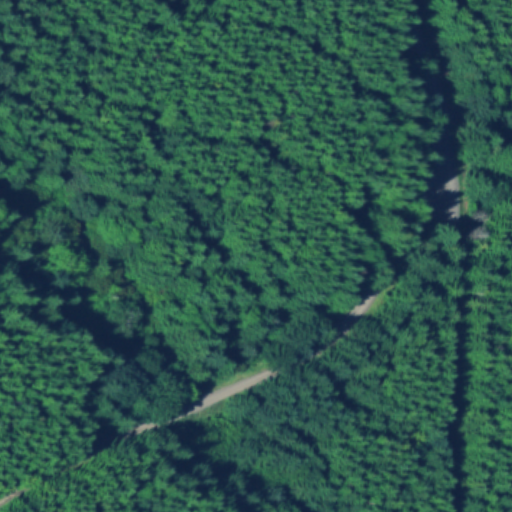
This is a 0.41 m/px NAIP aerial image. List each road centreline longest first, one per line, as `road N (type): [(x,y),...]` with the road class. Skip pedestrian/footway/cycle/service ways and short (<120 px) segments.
road 1 (track): [(463,147),(415,267),(297,361),(99,448),(0,507)]
road 2 (track): [(492,511),(497,284),(463,147),(448,0)]
